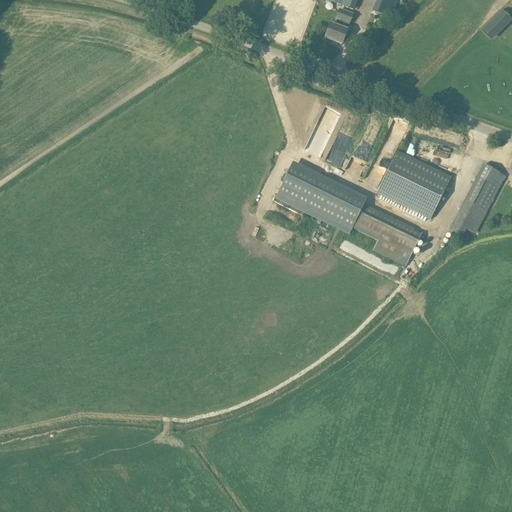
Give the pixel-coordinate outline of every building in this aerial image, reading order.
[(357,0),(327,0),(354,10),(357,0)] [(396,3),(388,0),(376,0),(373,11),(390,18),(396,3)] [(352,15),(339,10),(336,19),(341,21),(339,28),(330,25),(325,39),(341,45),(352,15)] [(489,42),(508,21),(497,11),(478,31),(489,42)] [(448,177),(394,150),(374,192),(428,219),(448,177)] [(506,177),(484,166),(449,231),(460,237),(464,230),(475,235),(506,177)] [(410,257),(377,241),(373,251),(405,267),(410,257)]
